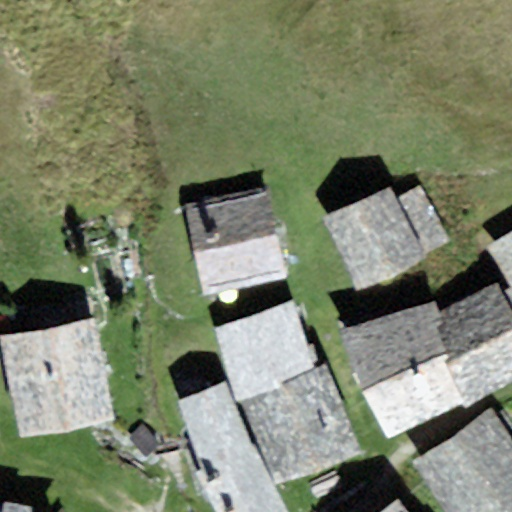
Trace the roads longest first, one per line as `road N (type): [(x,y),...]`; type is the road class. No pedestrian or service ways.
road 1 (track): [(354,511),(403,451),(511,393)]
road 2 (track): [(8,470),(72,475),(137,511)]
